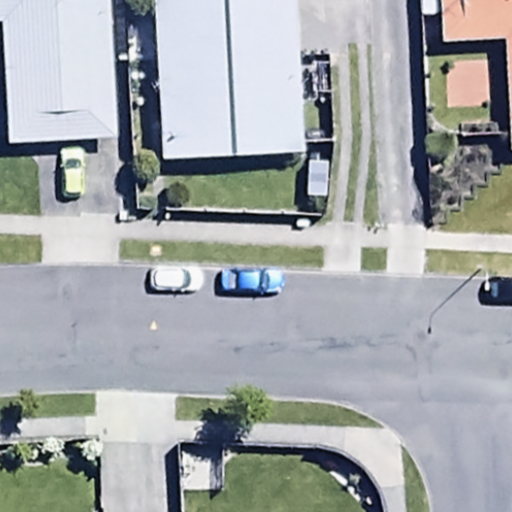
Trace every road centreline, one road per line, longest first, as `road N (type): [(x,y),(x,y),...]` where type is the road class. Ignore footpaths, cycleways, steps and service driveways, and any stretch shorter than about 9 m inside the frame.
road 1 (residential): [(475,353),(0,341)]
road 2 (residential): [(475,353),(484,511)]
